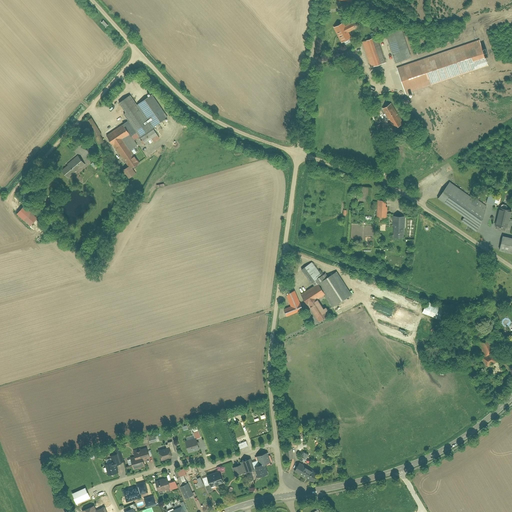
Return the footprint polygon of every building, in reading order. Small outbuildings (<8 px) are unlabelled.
[(343,20),(332,25),(340,42),(352,36),(349,30),(358,26),(355,20),(346,25),(343,20)] [(400,26),(383,32),(394,61),(411,55),(400,26)] [(376,35),(361,40),(370,65),(385,59),(376,35)] [(489,66),(487,59),(492,57),(490,49),(484,51),(480,40),(398,69),(407,95),(489,66)] [(128,109),(126,111),(148,140),(159,132),(154,126),(169,115),(152,92),(139,101),(132,92),(121,100),(128,109)] [(391,101),(381,106),(391,126),(401,121),(391,101)] [(94,118),(87,123),(98,137),(105,132),(94,118)] [(123,121),(103,136),(127,168),(140,159),(132,147),(139,142),(123,121)] [(95,140),(89,145),(92,148),(98,143),(95,140)] [(99,148),(92,154),(97,160),(104,154),(99,148)] [(77,157),(61,170),(69,180),(85,167),(77,157)] [(131,167),(125,172),(131,180),(137,175),(131,167)] [(487,204),(452,182),(441,198),(465,214),(461,219),(477,230),(487,204)] [(371,186),(360,186),(360,200),(370,200),(371,186)] [(490,192),(489,200),(498,202),(499,194),(490,192)] [(45,193),(41,198),(45,202),(49,197),(45,193)] [(385,198),(376,198),(376,223),(385,223),(385,198)] [(37,215),(26,204),(18,211),(30,223),(37,215)] [(499,208),(495,225),(506,227),(510,211),(499,208)] [(401,214),(392,214),(392,236),(401,236),(401,214)] [(511,238),(502,236),(499,249),(511,252),(511,238)] [(333,304),(352,292),(337,270),(325,277),(314,261),(304,268),(314,284),(303,292),(320,318),(328,313),(318,298),(326,293),(333,304)] [(302,308),(293,290),(285,294),(289,304),(282,308),(285,315),(302,308)] [(428,302),(426,308),(431,310),(429,316),(444,322),(449,310),(428,302)] [(467,318),(460,320),(467,338),(473,336),(467,318)] [(488,336),(475,342),(486,367),(495,363),(490,352),(495,350),(488,336)] [(192,433),(194,440),(186,442),(189,451),(199,449),(196,440),(199,439),(197,432),(192,433)] [(166,443),(167,448),(160,450),(163,459),(173,456),(171,450),(173,449),(171,442),(166,443)] [(112,447),(114,453),(111,454),(114,461),(105,464),(109,474),(118,471),(115,463),(121,461),(118,452),(116,446),(112,447)] [(131,460),(133,466),(147,462),(145,457),(149,455),(147,450),(136,453),(138,459),(131,460)] [(272,462),(268,452),(258,456),(260,461),(253,464),(251,459),(242,462),(243,465),(235,468),(238,476),(257,469),(260,477),(268,474),(265,465),(272,462)] [(317,473),(299,464),(294,472),(312,482),(317,473)] [(182,474),(177,476),(184,497),(193,494),(187,474),(189,473),(187,466),(180,468),(182,474)] [(210,475),(213,483),(225,479),(223,471),(210,475)] [(209,476),(203,479),(209,492),(215,490),(209,476)] [(168,478),(156,482),(159,489),(170,485),(168,478)] [(139,483),(142,494),(151,491),(148,481),(139,483)] [(250,490),(248,483),(241,486),(244,492),(250,490)] [(124,490),(127,502),(142,498),(139,486),(124,490)] [(85,487),(72,493),(77,503),(90,497),(85,487)] [(145,495),(148,507),(156,505),(154,493),(145,495)] [(168,511),(185,511),(185,510),(188,509),(184,501),(181,502),(182,506),(168,511)]
